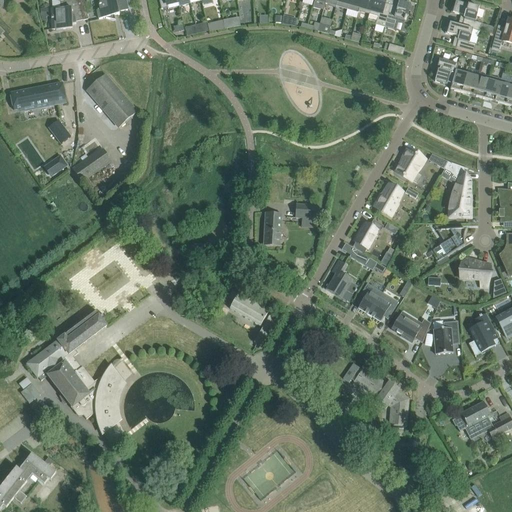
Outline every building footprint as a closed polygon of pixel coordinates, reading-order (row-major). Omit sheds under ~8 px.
[(50,18),(49,18),(52,30),(56,29),(56,31),(63,30),(65,30),(65,27),(75,25),(76,25),(75,22),(88,20),(83,0),(62,0),(55,1),(57,9),(49,11),(50,18)] [(97,0),(100,11),(97,11),(99,20),(105,18),(105,19),(115,21),(114,13),(127,11),(126,3),(132,1),(131,0),(97,0)] [(168,10),(179,7),(177,0),(158,0),(161,10),(167,8),(168,10)] [(347,10),(350,0),(338,0),(337,2),(348,5),(347,10)] [(359,12),(362,0),(350,0),(347,10),(358,13),(357,13),(358,13),(359,12)] [(370,15),(373,0),(362,0),(359,12),(370,15)] [(384,28),(391,6),(384,4),(385,0),(373,0),(370,15),(377,17),(375,25),(384,28)] [(391,6),(384,28),(394,31),(395,28),(394,28),(396,22),(404,25),(405,21),(407,18),(411,5),(410,5),(410,4),(398,1),(398,2),(399,2),(397,7),(391,6)] [(479,9),(469,6),(456,2),(454,8),(452,7),(451,13),(465,17),(462,27),(473,30),(479,32),(482,24),(475,22),(479,9)] [(497,31),(492,49),(500,51),(502,42),(511,45),(511,17),(511,20),(508,19),(505,28),(504,33),(497,31)] [(473,30),(462,27),(450,23),(448,28),(447,28),(445,34),(459,38),(456,48),(474,53),(476,45),(469,43),(473,30)] [(328,35),(329,31),(330,27),(319,24),(317,32),(328,35)] [(350,41),(358,43),(361,35),(353,33),(351,37),(350,41)] [(403,56),(403,55),(400,55),(402,48),(390,45),(389,45),(387,52),(403,56)] [(455,72),(456,72),(458,66),(439,60),(437,67),(440,68),(439,71),(438,70),(435,82),(447,86),(447,84),(452,85),(455,72)] [(466,75),(456,72),(455,72),(452,85),(450,90),(461,93),(466,75)] [(461,93),(472,97),(478,78),(466,75),(461,93)] [(137,113),(105,76),(87,91),(119,128),(137,113)] [(472,97),(483,100),(489,81),(478,78),(472,97)] [(483,100),(495,103),(500,84),(489,81),(483,100)] [(66,103),(64,94),(62,84),(11,94),(14,110),(23,109),(24,112),(66,103)] [(495,103),(506,106),(511,88),(500,84),(495,103)] [(70,137),(66,132),(58,121),(48,128),(61,145),(70,137)] [(144,122),(140,121),(136,150),(140,150),(144,122)] [(82,183),(112,162),(102,148),(72,169),(82,183)] [(417,184),(421,177),(415,174),(419,167),(420,168),(425,160),(407,150),(403,158),(404,159),(396,173),(411,182),(411,181),(417,184)] [(67,166),(60,157),(45,167),(51,177),(67,166)] [(440,159),(437,166),(444,170),(448,163),(440,159)] [(470,179),(464,179),(464,169),(455,165),(453,172),(451,175),(459,179),(456,185),(453,191),(451,198),(450,205),(449,210),(448,216),(448,219),(470,219),(470,207),(471,207),(471,200),(470,200),(470,179)] [(511,201),(511,200),(511,184),(508,184),(508,192),(498,191),(500,201),(501,201),(502,210),(499,210),(499,211),(502,211),(502,214),(499,214),(499,218),(501,218),(501,223),(511,222),(511,207),(511,208),(511,201)] [(373,208),(391,218),(398,205),(396,204),(403,193),(389,185),(382,196),(381,195),(373,208)] [(415,200),(418,195),(408,189),(405,194),(415,200)] [(316,207),(296,206),(295,218),(315,220),(316,207)] [(281,215),(275,214),(265,214),(263,247),(279,248),(281,215)] [(367,250),(374,238),(373,237),(377,231),(376,230),(377,229),(381,231),(384,227),(373,221),(370,225),(371,226),(370,227),(365,224),(360,234),(358,233),(354,242),(367,250)] [(387,223),(384,229),(394,235),(397,229),(387,223)] [(463,240),(464,238),(459,230),(436,230),(436,231),(437,231),(444,243),(431,252),(437,263),(464,246),(463,240)] [(504,255),(500,257),(508,276),(511,274),(511,235),(507,236),(507,247),(506,247),(504,255)] [(366,257),(354,250),(350,256),(362,263),(366,257)] [(461,264),(460,279),(474,281),(475,275),(481,275),(480,288),(487,289),(488,282),(489,282),(490,266),(482,266),(482,267),(475,266),(476,262),(467,259),(463,264),(461,264)] [(347,266),(339,261),(332,273),(335,275),(326,290),(341,300),(353,281),(342,275),(347,266)] [(377,263),(374,269),(381,274),(385,268),(377,263)] [(494,281),(492,298),(506,293),(500,279),(494,281)] [(407,281),(399,295),(404,298),(412,285),(407,281)] [(369,316),(383,294),(367,284),(357,300),(358,300),(359,299),(363,301),(358,310),(369,316)] [(265,306),(234,289),(229,298),(235,301),(230,310),(262,328),(254,343),(256,344),(254,348),(258,351),(275,320),(269,317),(266,316),(269,312),(263,309),(265,306)] [(389,319),(398,303),(383,294),(369,316),(380,323),(385,315),(389,317),(388,318),(389,319)] [(432,296),(427,304),(437,310),(440,301),(432,296)] [(53,345),(27,365),(37,379),(38,378),(41,382),(48,377),(56,387),(62,395),(71,407),(70,407),(74,412),(77,409),(86,420),(96,413),(98,413),(98,415),(98,417),(99,419),(99,421),(100,423),(100,425),(101,427),(102,429),(102,431),(103,433),(104,433),(119,421),(118,418),(117,414),(117,410),(117,406),(117,402),(118,399),(119,395),(120,391),(122,388),(124,384),(112,370),(112,369),(111,370),(110,371),(109,372),(108,373),(108,374),(107,375),(106,377),(105,378),(105,379),(104,380),(102,379),(101,378),(95,383),(84,369),(83,367),(80,369),(75,363),(77,362),(76,362),(73,358),(78,354),(75,351),(106,327),(109,324),(96,307),(84,317),(55,338),(58,342),(53,345)] [(511,309),(495,318),(503,335),(511,331),(511,332),(511,309)] [(498,339),(486,314),(475,320),(479,327),(469,331),(481,353),(490,348),(490,346),(494,344),(493,342),(498,339)] [(404,319),(400,317),(392,330),(412,343),(414,340),(422,344),(430,324),(424,320),(421,325),(407,316),(404,319)] [(459,345),(457,323),(444,324),(444,330),(433,331),(435,355),(453,354),(452,345),(459,345)] [(385,436),(393,436),(402,437),(403,430),(403,427),(406,427),(409,400),(395,390),(397,388),(389,382),(387,385),(363,368),(361,371),(359,370),(359,369),(353,365),(343,380),(349,384),(351,380),(354,382),(354,383),(377,399),(375,402),(386,409),(388,406),(391,408),(389,426),(390,426),(389,429),(385,429),(385,436)] [(26,379),(19,385),(23,390),(30,384),(26,379)] [(491,416),(483,403),(461,415),(462,417),(452,423),(455,428),(456,428),(459,433),(465,431),(471,442),(488,433),(493,430),(492,427),(487,418),(491,416)] [(491,439),(511,428),(511,421),(508,414),(499,419),(501,423),(492,427),(493,430),(488,433),(491,439)] [(399,476),(406,477),(408,448),(401,447),(399,476)] [(0,509),(3,506),(6,509),(14,499),(21,505),(26,497),(19,492),(32,476),(44,485),(48,480),(47,479),(53,471),(42,463),(41,464),(31,456),(27,461),(27,460),(19,470),(16,468),(14,470),(0,486),(0,509)]
